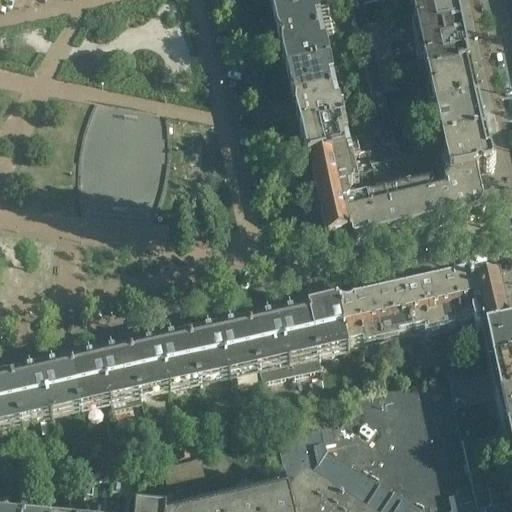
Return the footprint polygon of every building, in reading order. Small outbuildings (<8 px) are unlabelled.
[(317,12),(314,0),(269,0),(274,22),(317,12)] [(453,0),(411,0),(422,50),(462,42),(453,0)] [(368,28),(362,2),(349,4),(355,34),(368,31),(368,28)] [(319,42),(316,27),(321,26),(317,12),(274,22),(281,50),(319,42)] [(392,57),(385,24),(368,28),(368,31),(375,60),(375,61),(392,57)] [(375,60),(368,31),(355,34),(362,63),(375,60)] [(331,70),(327,55),(323,56),(319,42),(281,50),(287,80),(331,70)] [(469,75),(462,42),(422,50),(430,84),(469,75)] [(400,91),(392,57),(375,61),(381,89),(383,95),(400,91)] [(381,89),(375,61),(375,60),(362,63),(368,92),(381,89)] [(332,100),(329,86),(334,85),(331,70),(287,80),(294,109),(332,100)] [(470,74),(469,75),(430,84),(437,118),(478,109),(470,74)] [(388,120),(383,95),(381,89),(368,92),(375,123),(388,120)] [(344,130),(340,113),(336,114),(332,100),(294,109),(301,140),(344,130)] [(486,142),(478,109),(437,118),(445,151),(486,142)] [(394,149),(390,128),(388,120),(375,123),(381,152),(394,149)] [(407,146),(403,125),(390,128),(394,149),(407,146)] [(360,157),(357,144),(348,146),(344,130),(301,140),(307,169),(311,168),(346,160),(360,157)] [(486,142),(445,151),(433,153),(438,176),(450,185),(476,179),(483,177),(486,180),(489,179),(491,176),(492,175),(493,174),(493,173),(495,170),(494,166),(491,164),(486,142)] [(352,186),(346,160),(311,168),(318,202),(346,196),(348,195),(352,186)] [(484,214),(476,179),(450,185),(442,189),(451,226),(481,219),(484,214)] [(451,226),(442,189),(433,191),(429,186),(409,191),(418,234),(451,226)] [(418,234),(409,191),(376,198),(385,241),(418,234)] [(352,248),(344,212),(348,205),(346,196),(318,202),(328,245),(325,248),(326,252),(329,254),(352,248)] [(385,241),(376,198),(348,205),(344,212),(352,248),(385,241)] [(508,332),(498,285),(501,282),(500,278),(496,277),(467,283),(475,323),(479,338),(487,337),(508,332)] [(475,323),(467,283),(436,290),(444,329),(475,323)] [(444,329),(436,290),(402,298),(411,337),(444,329)] [(411,337),(402,298),(371,305),(379,344),(411,337)] [(379,344),(371,305),(352,309),(350,307),(344,309),(343,311),(339,312),(347,351),(379,344)] [(347,351),(339,312),(309,318),(318,358),(347,351)] [(318,358),(309,318),(279,325),(288,364),(318,358)] [(288,364),(279,325),(249,332),(257,371),(288,364)] [(511,367),(511,331),(508,332),(487,337),(494,371),(511,367)] [(257,371),(249,332),(219,338),(228,378),(257,371)] [(228,378),(219,338),(189,345),(198,384),(228,378)] [(198,384),(189,345),(160,352),(168,391),(198,384)] [(465,377),(459,349),(449,352),(455,380),(465,377)] [(168,391),(160,352),(127,359),(136,398),(168,391)] [(136,398),(127,359),(99,365),(107,405),(136,398)] [(107,405),(99,365),(69,372),(77,411),(107,405)] [(511,367),(494,371),(465,377),(455,380),(447,381),(454,414),(511,401),(511,367)] [(77,411),(69,372),(40,378),(49,418),(77,411)] [(400,386),(397,376),(387,379),(389,388),(400,386)] [(49,418),(40,378),(10,385),(19,424),(49,418)] [(389,388),(387,379),(374,382),(376,391),(389,388)] [(0,428),(19,424),(10,385),(0,387),(0,428)] [(472,511),(447,399),(424,405),(419,386),(353,400),(351,403),(347,411),(338,426),(314,432),(303,434),(293,436),(276,440),(289,501),(291,511),(472,511)] [(347,411),(351,403),(343,398),(338,405),(347,411)] [(511,436),(511,401),(454,414),(462,447),(479,443),(474,420),(504,414),(509,437),(511,436)] [(314,432),(311,419),(300,422),(303,434),(314,432)] [(303,434),(300,422),(290,424),(293,436),(303,434)] [(254,445),(251,433),(241,435),(244,447),(254,445)] [(244,447),(241,435),(230,437),(233,450),(244,447)] [(511,436),(509,437),(479,443),(462,447),(469,480),(487,476),(511,470),(511,436)] [(268,465),(263,443),(254,445),(244,447),(233,450),(220,453),(225,475),(268,465)] [(194,459),(191,446),(181,448),(184,461),(194,459)] [(184,461),(181,448),(170,451),(173,463),(184,461)] [(225,475),(220,453),(194,459),(184,461),(173,463),(162,466),(167,489),(225,475)] [(133,472),(131,461),(120,464),(123,475),(133,472)] [(123,475),(120,464),(109,466),(112,477),(123,475)] [(74,486),(72,473),(62,475),(64,488),(74,486)] [(64,488),(62,475),(50,478),(53,490),(64,488)] [(11,489),(12,477),(0,476),(0,485),(1,488),(11,489)] [(485,511),(494,510),(487,476),(469,480),(476,511),(485,511)] [(69,511),(70,499),(53,498),(31,496),(30,508),(52,510),(69,511)] [(291,511),(289,501),(242,511),(291,511)]
